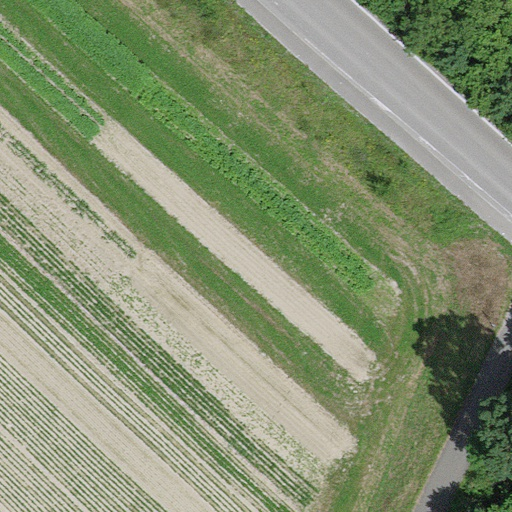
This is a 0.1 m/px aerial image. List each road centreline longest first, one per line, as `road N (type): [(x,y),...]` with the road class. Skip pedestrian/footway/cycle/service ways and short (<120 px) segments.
road 1 (tertiary): [(511,177),(312,0)]
road 2 (track): [(511,347),(432,511)]
